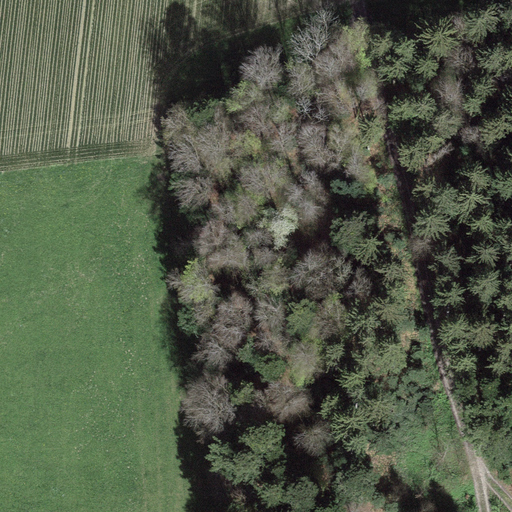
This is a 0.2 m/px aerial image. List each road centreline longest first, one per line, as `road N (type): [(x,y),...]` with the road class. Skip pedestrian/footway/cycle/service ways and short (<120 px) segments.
road 1 (track): [(481,511),(359,0)]
road 2 (track): [(171,112),(511,18)]
